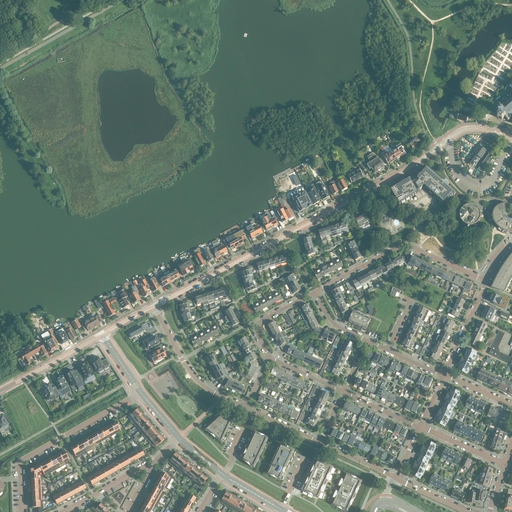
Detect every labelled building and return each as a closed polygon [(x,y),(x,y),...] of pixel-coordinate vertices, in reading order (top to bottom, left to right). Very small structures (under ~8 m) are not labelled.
[(495,105),(493,107),(493,110),(496,113),(497,114),(496,115),(496,116),(497,117),(497,118),(498,118),(499,118),(501,118),(501,119),(502,120),(502,119),(503,119),(505,117),(508,120),(508,121),(508,120),(511,116),(511,86),(511,87),(510,86),(510,87),(510,88),(509,88),(510,89),(511,89),(511,90),(511,93),(511,95),(510,95),(509,95),(510,96),(506,99),(506,98),(505,99),(502,103),(501,102),(501,103),(497,106),(495,105)] [(466,122),(469,116),(459,112),(457,119),(462,121),(466,122)] [(396,136),(399,140),(407,133),(404,129),(396,136)] [(412,149),(415,146),(419,142),(414,137),(408,143),(407,142),(406,143),(412,149)] [(400,156),(390,141),(388,142),(390,145),(391,145),(391,146),(392,147),(389,149),(396,159),(400,156)] [(400,142),(394,146),(400,156),(405,153),(404,153),(408,150),(400,142)] [(491,155),(493,150),(482,142),(479,146),(471,157),(467,162),(481,172),(488,161),(490,163),(492,159),(490,158),(492,155),(491,155)] [(396,159),(389,149),(385,151),(392,162),(396,159)] [(392,162),(385,151),(383,153),(385,155),(382,157),(387,165),(392,162)] [(372,156),(370,157),(379,170),(380,169),(384,167),(376,156),(374,158),(372,156)] [(379,170),(370,157),(368,159),(370,162),(366,164),(369,169),(371,168),(374,173),(379,170)] [(362,172),(365,170),(360,164),(357,166),(360,169),(359,170),(347,176),(351,183),(362,177),(360,173),(362,172)] [(456,193),(448,186),(426,167),(421,173),(420,172),(417,175),(418,176),(417,178),(416,177),(414,178),(412,180),(410,177),(405,180),(404,178),(400,181),(401,182),(389,189),(399,205),(434,218),(451,199),(452,200),(455,197),(454,196),(456,193)] [(296,175),(292,178),(296,186),(300,184),(296,175)] [(339,182),(336,183),(341,191),(347,188),(342,177),(337,179),(339,182)] [(337,193),(338,192),(334,185),(336,184),(334,181),(332,182),(330,183),(331,186),(329,188),(333,195),(334,194),(334,195),(336,194),(336,193),(337,193)] [(323,183),(316,187),(323,200),(329,197),(327,193),(325,188),(326,188),(323,183)] [(313,185),(308,188),(310,192),(308,193),(314,205),(319,202),(318,200),(320,199),(313,185)] [(296,195),(291,197),(299,212),(304,209),(304,208),(306,207),(306,209),(312,206),(304,191),(299,193),(300,194),(297,196),(296,195)] [(283,195),(276,199),(280,206),(281,208),(282,208),(282,209),(288,220),(290,219),(291,218),(293,217),(292,216),(293,216),(292,216),(289,209),(287,210),(285,208),(283,204),(287,202),(283,195)] [(506,214),(506,204),(504,204),(503,204),(501,205),(500,205),(499,206),(498,206),(497,207),(496,208),(495,208),(495,209),(494,210),(494,211),(493,212),(493,213),(493,214),(493,215),(493,216),(493,217),(497,226),(498,227),(499,228),(500,229),(502,230),(504,231),(505,231),(506,232),(507,232),(508,232),(510,232),(511,233),(511,232),(511,219),(511,220),(510,219),(509,219),(508,219),(508,218),(507,218),(507,217),(506,216),(506,215),(506,214)] [(470,205),(469,205),(468,205),(467,205),(466,206),(465,206),(464,207),(463,208),(462,209),(461,210),(461,211),(460,212),(460,213),(460,214),(458,214),(458,217),(460,217),(460,218),(461,219),(461,220),(462,221),(462,222),(463,222),(464,223),(464,224),(465,224),(466,225),(467,225),(468,225),(468,228),(471,228),(471,226),(472,225),(473,225),(474,225),(475,225),(475,224),(476,224),(477,223),(478,223),(478,222),(479,221),(480,220),(480,219),(480,218),(481,217),(481,216),(481,214),(481,213),(480,212),(480,211),(480,210),(479,210),(479,209),(478,208),(477,207),(476,206),(475,206),(474,205),(473,205),(472,205),(471,205),(470,205)] [(288,220),(282,209),(279,211),(281,214),(278,215),(282,222),(282,223),(283,223),(283,222),(284,222),(285,222),(286,221),(287,220),(288,220)] [(369,219),(364,210),(353,216),(357,223),(362,221),(364,223),(369,221),(369,219)] [(268,213),(265,214),(272,228),(274,227),(276,226),(277,225),(276,224),(273,218),(271,219),(268,213)] [(272,228),(265,214),(262,216),(265,222),(263,223),(267,231),(268,230),(270,229),(272,228)] [(252,221),(250,222),(257,236),(259,235),(261,234),(262,233),(261,231),(262,231),(260,229),(258,226),(256,227),(252,221)] [(257,236),(250,222),(247,224),(250,230),(248,231),(252,239),(252,238),(253,239),(255,237),(257,236)] [(340,223),(343,234),(349,232),(346,222),(340,224),(340,223)] [(343,234),(340,223),(340,224),(335,225),(337,233),(338,235),(343,234)] [(326,236),(324,229),(318,231),(318,230),(318,231),(319,234),(319,236),(320,236),(320,238),(326,236)] [(241,240),(243,239),(245,238),(244,236),(246,235),(244,230),(233,235),(239,246),(243,244),(241,240)] [(239,246),(233,235),(223,241),(228,249),(230,248),(230,249),(234,247),(235,248),(239,246)] [(312,242),(311,239),(310,237),(303,239),(303,240),(303,239),(305,245),(304,245),(312,242)] [(217,240),(214,242),(222,255),(227,252),(223,245),(219,247),(218,245),(219,244),(217,240)] [(347,245),(348,246),(350,250),(357,246),(354,242),(354,241),(347,245)] [(222,255),(214,242),(212,243),(214,247),(211,249),(216,258),(222,255)] [(314,248),(312,242),(304,245),(305,245),(306,250),(314,248)] [(357,246),(350,250),(353,255),(360,252),(360,251),(357,247),(357,246)] [(212,255),(208,247),(206,248),(202,250),(203,250),(201,251),(200,249),(203,256),(204,255),(208,262),(209,261),(210,262),(210,261),(211,260),(212,261),(212,260),(213,259),(211,256),(212,255)] [(315,254),(314,248),(306,250),(306,251),(306,250),(308,256),(313,254),(314,257),(318,256),(317,253),(315,254)] [(202,253),(199,249),(194,251),(196,255),(194,256),(199,267),(200,266),(201,267),(202,266),(202,265),(205,264),(204,264),(201,257),(199,255),(202,253)] [(360,252),(353,255),(355,261),(363,257),(362,256),(362,257),(360,252)] [(511,254),(511,255),(508,260),(507,261),(504,266),(503,267),(500,272),(499,273),(496,278),(497,278),(496,279),(495,281),(492,288),(504,292),(505,291),(506,291),(508,287),(511,282),(511,279),(511,254)] [(278,257),(281,264),(286,263),(284,255),(278,257)] [(403,257),(402,257),(401,256),(397,258),(398,259),(396,260),(399,266),(405,263),(404,261),(405,260),(405,259),(404,257),(403,257)] [(414,268),(415,266),(417,260),(418,259),(412,256),(412,257),(409,256),(407,260),(407,262),(409,263),(409,264),(410,266),(414,268)] [(180,258),(182,262),(188,273),(191,271),(191,272),(192,271),(193,270),(190,264),(191,263),(190,260),(189,261),(188,260),(187,260),(185,261),(185,259),(184,257),(180,258)] [(340,259),(333,262),(337,269),(344,266),(340,259)] [(399,266),(396,260),(396,259),(392,261),(392,262),(391,263),(394,268),(399,266)] [(420,268),(423,262),(420,260),(419,261),(417,260),(415,266),(420,268)] [(182,262),(176,266),(179,271),(180,270),(183,276),(184,275),(185,275),(186,275),(186,274),(188,273),(182,262)] [(331,273),(337,269),(333,262),(327,266),(331,273)] [(395,270),(394,268),(391,263),(390,262),(387,264),(387,265),(385,266),(389,273),(395,270)] [(426,271),(428,265),(429,264),(425,262),(425,263),(423,262),(420,268),(426,271)] [(389,273),(385,266),(385,265),(381,267),(382,268),(380,268),(383,274),(384,276),(389,273)] [(431,273),(434,267),(431,265),(430,266),(428,265),(426,271),(431,273)] [(177,269),(170,273),(174,281),(177,279),(179,278),(178,275),(179,274),(178,271),(179,271),(176,266),(175,266),(177,269)] [(324,276),(331,273),(327,266),(320,269),(324,276)] [(437,276),(439,270),(440,269),(436,268),(434,267),(431,273),(437,276)] [(383,274),(380,268),(376,270),(375,271),(375,273),(378,277),(383,274)] [(243,278),(250,276),(252,275),(250,269),(241,273),(243,278),(242,278),(243,278)] [(318,280),(324,276),(320,269),(314,273),(318,280)] [(174,281),(170,273),(169,271),(165,273),(164,270),(163,270),(162,271),(162,270),(163,273),(164,276),(165,276),(169,283),(171,282),(171,283),(174,281)] [(442,279),(445,273),(445,272),(442,270),(441,271),(439,270),(437,276),(442,279)] [(375,273),(375,271),(374,271),(371,272),(369,273),(369,274),(373,280),(378,277),(375,273)] [(448,281),(450,275),(451,274),(447,273),(445,273),(442,279),(448,281)] [(373,280),(369,274),(365,275),(366,276),(364,277),(367,283),(373,280)] [(286,285),(288,284),(295,280),(292,275),(285,278),(285,277),(279,280),(280,282),(284,281),(286,285)] [(453,284),(456,278),(456,277),(453,275),(452,276),(450,275),(448,281),(453,284)] [(165,276),(164,276),(159,279),(163,286),(165,285),(166,286),(169,284),(169,283),(165,276)] [(367,283),(364,277),(364,276),(359,279),(362,286),(367,283)] [(151,287),(153,292),(154,291),(154,292),(156,291),(156,290),(159,289),(158,287),(160,286),(156,277),(154,278),(153,277),(149,279),(150,280),(146,282),(149,288),(151,287)] [(459,286),(461,280),(462,280),(458,278),(458,279),(456,278),(453,284),(459,286)] [(362,286),(359,279),(353,282),(356,289),(362,286)] [(147,285),(145,280),(139,283),(143,288),(140,290),(143,297),(149,294),(145,287),(148,286),(147,285)] [(254,280),(252,281),(244,284),(246,289),(247,293),(253,291),(253,290),(257,289),(256,286),(254,280)] [(295,280),(288,284),(291,289),(298,285),(295,280)] [(464,289),(467,283),(467,282),(464,280),(463,281),(461,280),(459,286),(464,289)] [(470,291),(473,285),(469,283),(469,284),(467,283),(464,289),(470,291)] [(298,285),(291,289),(289,290),(292,295),(296,293),(297,295),(299,294),(298,292),(301,290),(300,290),(298,285)] [(340,287),(337,288),(331,292),(333,295),(334,297),(342,292),(340,287)] [(216,290),(219,298),(224,296),(222,288),(222,289),(217,290),(216,290)] [(395,297),(397,292),(399,294),(401,291),(393,288),(390,295),(395,297)] [(118,299),(115,301),(116,303),(119,301),(123,309),(129,305),(125,298),(127,297),(123,289),(118,292),(121,296),(118,299)] [(140,300),(136,294),(135,292),(134,293),(133,291),(129,293),(131,295),(129,296),(133,303),(140,300)] [(278,292),(271,295),(275,303),(282,299),(278,292)] [(342,292),(334,297),(336,303),(343,299),(345,298),(342,292)] [(492,296),(489,301),(498,305),(497,306),(502,308),(506,300),(508,302),(510,299),(497,293),(496,296),(494,295),(493,297),(492,296)] [(269,306),(275,303),(271,295),(265,299),(269,306)] [(453,302),(454,303),(462,307),(464,303),(463,303),(464,301),(465,301),(456,297),(453,302)] [(111,305),(112,306),(117,303),(116,303),(115,301),(114,298),(101,304),(104,309),(105,309),(110,317),(114,314),(110,306),(111,305)] [(262,310),(269,306),(265,299),(258,302),(262,310)] [(346,304),(343,299),(336,303),(338,306),(339,306),(340,307),(346,304)] [(256,313),(262,310),(258,302),(252,306),(256,313)] [(189,304),(188,303),(179,306),(181,311),(190,308),(189,304)] [(460,312),(462,307),(454,303),(453,305),(455,306),(453,309),(459,312),(460,312)] [(310,310),(309,308),(308,304),(301,308),(302,309),(304,313),(310,310)] [(346,304),(340,307),(339,308),(341,311),(342,311),(343,313),(342,313),(344,317),(348,318),(350,313),(346,304)] [(429,311),(420,307),(419,309),(418,312),(427,316),(429,311)] [(487,307),(483,313),(482,317),(486,319),(487,319),(492,322),(497,311),(487,307)] [(192,314),(190,308),(181,311),(182,317),(190,315),(192,314)] [(230,308),(223,312),(221,313),(224,318),(226,317),(233,313),(230,308),(231,308),(230,308)] [(460,312),(459,312),(453,309),(451,308),(448,314),(457,318),(460,312)] [(313,315),(310,310),(304,313),(307,318),(313,315)] [(348,322),(366,330),(371,319),(353,311),(348,322)] [(424,322),(427,316),(418,312),(416,314),(417,314),(415,318),(424,322)] [(233,313),(226,317),(229,322),(236,318),(233,313)] [(88,317),(89,319),(94,328),(99,324),(99,323),(101,322),(98,316),(95,317),(93,314),(88,317)] [(192,320),(190,315),(182,317),(184,323),(190,321),(191,324),(193,323),(192,320)] [(315,318),(313,315),(307,318),(308,322),(307,323),(308,325),(310,324),(315,321),(314,319),(315,318)] [(236,318),(229,322),(232,327),(239,323),(238,323),(236,318)] [(422,327),(424,322),(415,318),(414,320),(413,323),(419,326),(422,327)] [(94,328),(89,319),(83,323),(84,324),(81,325),(85,331),(87,330),(88,331),(94,328)] [(455,323),(453,322),(446,319),(444,324),(452,328),(452,329),(455,323)] [(77,320),(71,323),(76,330),(81,327),(77,320)] [(316,320),(315,321),(310,324),(308,325),(306,326),(308,329),(311,327),(312,329),(313,329),(314,332),(320,329),(318,326),(319,326),(316,320)] [(484,331),(487,325),(480,321),(477,327),(484,331)] [(271,329),(272,330),(278,327),(280,326),(278,324),(276,325),(275,322),(268,325),(270,329),(271,329)] [(422,327),(419,326),(413,323),(410,329),(411,329),(417,332),(419,333),(422,327)] [(452,329),(452,328),(444,324),(443,325),(445,326),(443,331),(450,334),(452,329)] [(220,332),(216,325),(209,329),(213,336),(220,332)] [(131,338),(143,331),(140,326),(128,333),(131,338)] [(71,341),(75,338),(76,338),(71,329),(68,330),(66,327),(64,328),(67,334),(71,341)] [(278,327),(272,330),(271,331),(274,336),(280,332),(278,327)] [(484,331),(477,327),(474,333),(482,336),(484,331)] [(50,353),(59,348),(57,344),(59,343),(59,344),(60,343),(51,329),(47,332),(50,336),(43,340),(50,353)] [(62,329),(55,333),(62,345),(68,341),(67,339),(68,338),(62,329)] [(207,339),(213,336),(209,329),(203,332),(207,339)] [(326,341),(330,333),(325,330),(324,331),(320,329),(314,332),(315,333),(322,336),(321,339),(326,341)] [(414,337),(417,332),(411,329),(410,331),(409,331),(408,334),(414,337)] [(447,339),(450,334),(443,331),(440,329),(437,335),(447,339)] [(200,343),(207,339),(203,332),(196,336),(200,343)] [(283,338),(280,332),(274,336),(276,340),(277,342),(277,341),(283,338)] [(332,343),(336,335),(330,333),(326,341),(332,343)] [(479,342),(482,336),(474,333),(472,338),(479,342)] [(417,339),(414,337),(408,334),(407,334),(406,336),(407,336),(405,340),(406,340),(412,343),(414,344),(417,339)] [(445,345),(447,339),(437,335),(435,340),(438,342),(444,345),(445,345)] [(158,343),(155,337),(155,336),(149,339),(148,337),(142,340),(142,341),(143,340),(146,344),(144,345),(146,350),(147,349),(148,350),(150,348),(152,347),(155,346),(154,345),(158,343)] [(194,346),(200,343),(196,336),(190,339),(194,346)] [(238,341),(241,346),(248,343),(245,337),(238,341)] [(286,337),(283,338),(277,341),(277,342),(280,347),(282,350),(285,351),(287,346),(290,344),(286,337)] [(477,347),(479,342),(472,338),(469,343),(477,347)] [(354,344),(347,340),(345,339),(342,345),(350,349),(351,349),(354,344)] [(409,348),(412,343),(406,340),(405,342),(404,342),(403,345),(409,348)] [(443,346),(444,345),(438,342),(435,347),(442,350),(444,347),(443,346)] [(20,355),(22,359),(26,365),(31,363),(28,358),(39,352),(42,356),(47,354),(41,343),(20,355)] [(250,346),(248,343),(241,346),(244,352),(250,348),(249,347),(250,346)] [(295,351),(296,349),(297,347),(290,344),(287,346),(285,351),(288,352),(287,353),(293,356),(295,351)] [(351,349),(350,349),(342,345),(339,351),(348,354),(348,355),(351,349)] [(498,348),(498,347),(493,345),(489,354),(497,358),(500,352),(499,352),(498,348)] [(160,346),(146,354),(152,364),(154,363),(154,364),(162,360),(161,359),(166,357),(160,346)] [(442,350),(435,347),(433,346),(432,348),(434,349),(433,353),(439,356),(442,350)] [(251,348),(250,348),(244,352),(242,352),(245,358),(247,357),(253,353),(251,348)] [(298,358),(301,352),(296,349),(295,351),(293,356),(296,358),(297,357),(298,358)] [(475,354),(477,352),(470,349),(469,351),(467,351),(465,356),(476,361),(479,356),(475,354)] [(348,355),(348,354),(339,351),(337,356),(345,360),(346,360),(348,355)] [(367,358),(373,360),(376,354),(370,351),(367,358)] [(437,361),(439,356),(433,353),(431,351),(428,357),(437,361)] [(304,360),(307,355),(301,352),(298,358),(298,359),(302,360),(304,360)] [(253,353),(247,357),(250,362),(256,359),(253,353)] [(206,358),(209,364),(215,360),(217,359),(214,354),(206,358)] [(376,354),(373,360),(371,363),(377,365),(381,356),(376,354)] [(309,363),(312,357),(307,355),(304,360),(304,361),(307,363),(308,362),(309,363)] [(346,360),(345,360),(337,356),(334,362),(343,365),(343,366),(346,360)] [(387,359),(381,356),(377,365),(383,368),(384,366),(387,359)] [(476,362),(476,361),(465,356),(464,358),(463,357),(461,361),(472,366),(474,361),(476,362)] [(91,360),(90,361),(97,373),(98,372),(99,375),(105,372),(103,369),(104,369),(104,368),(109,365),(106,359),(101,362),(97,357),(94,359),(93,358),(91,359),(91,360)] [(316,363),(318,360),(312,357),(309,363),(309,364),(313,365),(315,366),(316,363)] [(256,359),(250,362),(251,364),(251,365),(257,367),(258,364),(256,359)] [(392,362),(387,359),(384,366),(389,368),(392,362)] [(218,366),(215,360),(209,364),(212,369),(218,366)] [(323,362),(318,360),(316,363),(315,366),(318,368),(318,367),(320,368),(320,369),(323,362)] [(469,371),(472,366),(461,361),(460,364),(461,364),(460,367),(461,367),(460,370),(467,374),(468,370),(469,371)] [(80,375),(84,382),(87,380),(86,379),(93,375),(86,363),(85,362),(82,364),(83,365),(79,367),(83,374),(80,375)] [(343,366),(343,365),(334,362),(332,367),(334,368),(340,371),(341,371),(343,366)] [(395,371),(398,364),(392,362),(389,368),(395,371)] [(404,367),(398,364),(395,371),(400,374),(404,367)] [(220,365),(218,366),(212,369),(214,374),(222,370),(220,365)] [(409,370),(404,367),(400,374),(400,375),(403,377),(404,375),(406,376),(409,370)] [(270,375),(271,375),(276,377),(279,371),(277,370),(274,368),(270,375)] [(341,371),(340,371),(334,368),(331,374),(338,377),(341,371)] [(482,382),(487,371),(482,368),(477,379),(479,379),(480,380),(479,381),(481,382),(482,382)] [(223,370),(222,370),(214,374),(217,380),(218,379),(220,383),(222,384),(225,379),(225,378),(224,378),(226,375),(223,370)] [(415,372),(410,370),(409,370),(406,376),(412,379),(415,372)] [(85,384),(80,375),(77,377),(74,372),(71,374),(70,372),(69,373),(68,371),(65,373),(72,386),(76,384),(78,388),(85,384)] [(279,371),(276,377),(282,380),(284,374),(282,373),(283,372),(279,371)] [(488,384),(493,373),(487,371),(482,382),(483,383),(485,384),(486,382),(487,383),(488,384)] [(421,375),(415,372),(412,379),(418,381),(421,375)] [(286,384),(290,376),(285,373),(284,374),(282,380),(285,381),(284,383),(286,384)] [(492,387),(497,378),(498,376),(493,373),(488,384),(489,384),(490,384),(489,386),(492,387)] [(426,378),(421,375),(418,381),(423,384),(426,378)] [(294,377),(290,376),(286,384),(292,386),(292,385),(295,379),(293,378),(294,377)] [(62,377),(55,381),(59,388),(56,389),(59,395),(62,393),(63,395),(70,390),(62,377)] [(230,389),(233,382),(227,379),(225,378),(225,379),(222,384),(225,385),(224,386),(230,389)] [(296,378),(295,379),(292,385),(298,388),(301,382),(299,381),(299,380),(296,378)] [(360,387),(363,381),(357,378),(354,385),(360,387)] [(432,380),(426,378),(423,384),(429,387),(432,380)] [(502,380),(497,378),(492,387),(493,387),(495,389),(496,387),(497,388),(498,388),(502,381),(502,380)] [(503,392),(507,383),(508,381),(503,378),(502,380),(502,381),(498,388),(499,389),(500,389),(500,391),(502,392),(503,392)] [(366,390),(369,384),(363,381),(360,387),(366,390)] [(235,391),(239,385),(233,382),(230,389),(235,391)] [(307,383),(306,384),(303,390),(303,392),(308,395),(312,386),(307,383)] [(511,385),(507,383),(503,392),(506,393),(506,392),(507,393),(508,393),(508,394),(511,385)] [(45,397),(48,401),(54,397),(56,399),(59,398),(57,395),(59,395),(55,389),(52,391),(49,384),(41,388),(46,396),(45,397)] [(371,393),(374,386),(369,384),(366,390),(371,393)] [(244,387),(239,385),(235,391),(241,394),(244,387)] [(377,395),(380,389),(374,386),(371,393),(377,395)] [(382,398),(386,390),(385,391),(380,389),(377,395),(382,398)] [(448,394),(447,397),(460,403),(462,397),(459,396),(460,393),(453,389),(452,393),(451,392),(450,394),(448,394)] [(321,397),(327,400),(328,400),(329,398),(328,398),(330,394),(321,390),(318,396),(321,397)] [(388,401),(391,394),(390,394),(391,392),(386,390),(382,398),(388,401)] [(394,403),(397,397),(396,396),(397,394),(394,393),(393,395),(391,394),(388,401),(394,403)] [(264,404),(267,396),(266,395),(265,396),(264,397),(261,395),(261,396),(259,395),(258,395),(257,397),(258,398),(259,399),(258,402),(264,404)] [(273,398),(267,396),(264,404),(269,407),(272,400),(273,398)] [(470,409),(475,399),(473,399),(473,398),(470,396),(465,407),(470,409)] [(325,405),(327,400),(321,397),(318,402),(325,405)] [(399,406),(402,399),(397,397),(394,403),(399,406)] [(457,402),(459,403),(460,403),(447,397),(445,400),(447,401),(446,403),(447,403),(445,406),(452,409),(454,406),(455,407),(457,402)] [(405,409),(408,402),(409,400),(406,398),(405,401),(402,399),(399,406),(405,409)] [(476,412),(480,402),(475,399),(470,409),(471,409),(476,411),(475,412),(476,412)] [(278,403),(272,400),(269,407),(275,409),(278,403)] [(322,411),(325,405),(318,402),(316,408),(322,411)] [(348,413),(349,411),(352,405),(346,402),(342,410),(348,413)] [(411,411),(414,405),(408,402),(405,409),(411,411)] [(482,403),(480,402),(476,412),(481,414),(482,412),(484,412),(486,407),(485,406),(486,404),(483,402),(482,403)] [(280,412),(282,407),(283,405),(278,403),(275,409),(280,412)] [(286,415),(289,408),(290,406),(284,404),(283,405),(282,407),(280,412),(286,415)] [(358,407),(352,405),(349,411),(354,414),(358,407)] [(419,407),(414,405),(411,411),(416,414),(419,407)] [(451,412),(452,409),(445,406),(444,409),(443,409),(442,411),(441,410),(439,413),(452,419),(454,414),(451,412)] [(320,416),(322,411),(316,408),(315,408),(314,407),(313,410),(312,410),(311,412),(313,413),(320,416)] [(363,410),(358,407),(354,414),(360,416),(363,410)] [(494,417),(497,410),(491,407),(488,414),(494,417)] [(132,422),(141,414),(140,412),(141,411),(138,408),(135,411),(133,413),(132,412),(127,416),(132,422)] [(291,417),(294,411),(289,408),(286,415),(291,417)] [(369,413),(363,410),(360,416),(366,419),(369,413)] [(499,419),(503,412),(497,410),(494,417),(499,419)] [(300,413),(294,411),(291,417),(297,420),(300,413)] [(508,415),(504,413),(503,412),(499,419),(505,422),(508,415)] [(317,422),(320,416),(313,413),(310,419),(317,422)] [(374,415),(369,413),(366,419),(371,422),(374,415)] [(452,420),(452,419),(439,413),(437,417),(439,417),(438,419),(439,420),(438,423),(444,426),(446,423),(447,424),(449,419),(452,420)] [(136,426),(146,417),(144,415),(143,416),(141,414),(132,422),(134,421),(137,425),(135,426),(136,426)] [(0,428),(0,432),(1,434),(5,432),(3,428),(8,425),(6,422),(8,420),(5,415),(3,416),(2,415),(0,416),(0,415),(0,428),(0,429),(0,428)] [(221,442),(230,422),(231,421),(227,419),(222,417),(219,416),(218,416),(217,415),(214,417),(216,419),(207,426),(206,425),(203,427),(205,429),(204,429),(210,434),(215,438),(221,442)] [(380,418),(374,415),(371,422),(377,424),(380,418)] [(139,431),(149,422),(147,421),(148,420),(146,417),(136,426),(139,431)] [(313,428),(313,427),(314,428),(317,422),(310,419),(308,418),(306,424),(309,425),(308,426),(313,428)] [(386,421),(380,418),(377,424),(383,427),(386,421)] [(112,424),(110,425),(116,434),(121,431),(117,425),(118,424),(116,421),(112,423),(112,424)] [(391,423),(386,421),(383,427),(388,430),(391,423)] [(459,433),(464,423),(458,421),(454,431),(457,433),(457,432),(459,433)] [(143,435),(152,427),(149,422),(139,431),(143,435)] [(397,426),(391,423),(388,430),(394,432),(393,434),(397,426)] [(464,436),(469,427),(464,424),(464,423),(459,433),(464,436)] [(116,434),(110,425),(108,426),(108,425),(105,427),(111,437),(116,434)] [(403,429),(397,426),(393,434),(398,437),(399,435),(400,435),(403,429)] [(111,437),(105,427),(102,428),(103,429),(100,430),(106,440),(111,437)] [(147,439),(157,430),(155,428),(154,429),(152,427),(143,435),(147,439)] [(470,438),(474,429),(469,427),(464,436),(470,438)] [(336,438),(339,432),(333,429),(330,436),(336,438)] [(408,431),(403,429),(400,435),(405,437),(408,431)] [(475,440),(479,431),(479,430),(479,431),(474,429),(470,438),(475,440)] [(106,440),(100,430),(95,433),(101,442),(106,440)] [(150,444),(160,436),(158,434),(159,433),(157,430),(147,439),(150,444)] [(342,441),(345,434),(346,433),(340,430),(339,432),(336,438),(342,441)] [(485,433),(479,431),(475,440),(477,441),(477,442),(480,444),(485,433)] [(504,435),(504,434),(496,431),(494,437),(504,440),(504,439),(505,436),(504,436),(504,435)] [(255,432),(255,433),(247,450),(244,455),(245,455),(242,459),(246,462),(251,466),(252,467),(254,468),(258,461),(256,460),(264,442),(265,442),(266,443),(268,438),(264,436),(259,434),(255,432)] [(101,442),(95,433),(93,434),(93,433),(90,435),(97,447),(96,445),(101,442)] [(347,444),(350,437),(345,434),(342,441),(347,444)] [(97,447),(90,435),(87,437),(88,438),(86,439),(92,450),(97,447)] [(162,443),(165,440),(162,437),(161,437),(160,436),(150,444),(154,448),(161,442),(162,443)] [(353,446),(356,440),(350,437),(347,444),(353,446)] [(504,440),(494,437),(493,442),(501,445),(501,443),(502,442),(503,443),(504,440)] [(92,450),(86,439),(83,440),(83,439),(80,441),(87,453),(92,450)] [(359,449),(362,442),(356,440),(353,446),(359,449)] [(87,453),(80,441),(77,442),(78,443),(76,445),(82,455),(81,454),(85,451),(86,453),(87,453)] [(364,451),(367,445),(362,442),(359,449),(364,451)] [(434,448),(436,445),(429,442),(427,445),(426,444),(425,446),(424,446),(422,449),(433,454),(435,449),(434,448)] [(499,450),(501,445),(493,442),(491,447),(491,448),(495,449),(499,450)] [(276,478),(280,480),(283,473),(286,468),(294,450),(290,449),(290,448),(285,446),(281,444),(279,448),(281,449),(281,450),(280,450),(272,468),(270,467),(267,474),(271,476),(276,478)] [(82,455),(76,445),(74,446),(73,445),(70,446),(77,458),(82,455)] [(370,454),(373,448),(367,445),(364,451),(370,454)] [(144,455),(140,448),(135,450),(139,458),(144,455)] [(376,457),(379,450),(373,448),(370,454),(376,457)] [(381,459),(385,451),(380,448),(379,450),(376,457),(381,459)] [(446,461),(451,451),(449,450),(446,448),(441,459),(446,461)] [(430,459),(433,454),(422,449),(421,452),(422,453),(421,455),(422,456),(421,458),(428,462),(429,459),(430,459)] [(70,462),(64,450),(60,452),(61,453),(59,454),(65,465),(70,462)] [(139,458),(135,450),(130,453),(134,461),(139,458)] [(387,462),(391,453),(385,451),(381,459),(387,462)] [(452,463),(456,454),(451,451),(446,461),(447,461),(447,460),(452,463),(451,463),(452,463)] [(172,467),(180,457),(178,455),(179,454),(176,452),(173,455),(174,455),(168,463),(172,467)] [(134,461),(130,453),(125,456),(130,464),(134,461)] [(396,456),(391,453),(387,462),(392,465),(396,456)] [(65,465),(59,454),(57,455),(56,454),(53,456),(60,468),(65,465)] [(459,464),(462,458),(461,458),(462,455),(459,454),(458,455),(456,454),(452,463),(457,466),(458,463),(459,464)] [(60,468),(53,456),(51,457),(51,458),(49,460),(55,471),(60,468)] [(130,464),(125,456),(121,459),(125,466),(130,464)] [(177,470),(185,459),(183,457),(182,458),(180,457),(172,467),(177,470)] [(426,465),(428,462),(421,458),(419,461),(418,461),(417,463),(416,462),(414,466),(425,471),(428,465),(426,465)] [(125,466),(121,459),(116,461),(120,469),(125,466)] [(181,474),(189,464),(187,462),(188,462),(185,459),(177,470),(181,474)] [(466,459),(466,461),(462,468),(465,469),(465,468),(468,469),(471,463),(472,461),(466,459)] [(55,471),(49,460),(47,461),(46,460),(43,461),(50,473),(55,471)] [(313,496),(319,498),(321,492),(323,493),(326,486),(324,485),(325,484),(326,484),(327,482),(326,481),(326,480),(328,481),(331,474),(330,474),(333,467),(328,465),(323,463),(317,460),(314,466),(311,473),(313,474),(310,479),(309,478),(306,485),(303,491),(308,494),(313,496)] [(50,473),(43,461),(41,463),(41,464),(39,465),(43,472),(45,476),(50,473)] [(120,469),(116,461),(111,464),(116,472),(120,469)] [(116,472),(111,464),(107,467),(111,474),(116,472)] [(186,477),(194,468),(189,464),(181,474),(183,472),(187,476),(185,477),(186,477)] [(43,472),(39,465),(34,468),(33,469),(31,471),(39,475),(40,472),(42,473),(43,472)] [(423,476),(425,471),(414,466),(413,469),(414,469),(413,472),(414,472),(413,475),(420,479),(421,475),(423,476)] [(111,474),(107,467),(102,469),(106,477),(111,474)] [(491,476),(493,470),(489,468),(484,467),(484,468),(483,473),(481,472),(491,476)] [(190,481),(199,470),(196,468),(195,469),(194,468),(186,477),(190,481)] [(106,477),(102,469),(97,472),(102,480),(106,477)] [(195,485),(202,475),(200,473),(201,472),(199,470),(190,481),(192,480),(195,483),(194,484),(195,485)] [(37,478),(39,475),(31,471),(30,473),(31,473),(31,474),(31,480),(39,480),(39,479),(37,478)] [(102,480),(97,472),(92,475),(97,482),(102,480)] [(160,476),(159,478),(169,483),(172,478),(161,472),(159,475),(160,476)] [(491,477),(491,476),(481,472),(479,478),(491,482),(491,481),(491,478),(490,478),(491,477)] [(356,494),(359,487),(362,481),(357,479),(357,478),(351,476),(346,474),(343,480),(342,479),(339,486),(341,487),(340,488),(339,488),(338,490),(339,491),(338,492),(337,491),(333,498),(335,499),(332,505),(337,507),(342,510),(347,511),(350,506),(353,499),(353,500),(355,497),(356,494)] [(435,486),(439,476),(434,474),(429,484),(432,486),(433,485),(435,486)] [(97,482),(92,475),(87,477),(92,485),(97,482)] [(206,481),(208,478),(205,475),(204,476),(202,475),(195,485),(199,488),(200,487),(202,488),(204,484),(203,483),(205,481),(206,481)] [(440,489),(444,479),(439,477),(439,476),(435,486),(440,489)] [(169,483),(159,478),(157,480),(157,479),(155,482),(166,488),(169,483)] [(490,482),(491,482),(479,478),(477,484),(487,487),(488,485),(488,484),(489,485),(490,482)] [(450,481),(444,479),(440,489),(442,490),(445,492),(446,489),(448,490),(450,485),(449,484),(450,481)] [(81,481),(76,483),(81,491),(86,489),(81,481)] [(166,488),(155,482),(154,485),(153,487),(164,493),(162,492),(164,488),(166,489),(166,488)] [(81,491),(76,483),(72,486),(76,494),(81,491)] [(76,494),(72,486),(67,489),(71,497),(76,494)] [(164,493),(153,487),(152,489),(150,491),(161,498),(164,493)] [(456,499),(460,492),(457,491),(458,490),(454,488),(451,496),(451,497),(453,498),(454,498),(456,499)] [(71,497),(67,489),(62,491),(67,499),(71,497)] [(477,490),(477,492),(476,501),(483,502),(483,497),(484,497),(485,497),(485,495),(485,494),(484,494),(484,491),(477,490)] [(67,499),(62,491),(57,494),(62,502),(67,499)] [(161,498),(150,491),(148,494),(149,495),(148,497),(159,502),(161,498)] [(225,506),(231,495),(229,494),(230,493),(226,491),(224,494),(225,495),(220,503),(225,506)] [(476,504),(476,501),(477,492),(473,491),(472,492),(472,493),(470,492),(468,503),(476,504)] [(461,493),(460,492),(456,499),(458,500),(461,502),(461,501),(465,493),(462,492),(461,493)] [(187,493),(184,498),(193,503),(194,501),(195,502),(196,499),(187,493)] [(62,502),(57,494),(52,497),(57,504),(62,502)] [(230,509),(237,497),(234,495),(233,496),(231,495),(225,506),(230,509)] [(159,502),(148,497),(147,499),(146,498),(145,501),(156,507),(159,502)] [(235,511),(241,501),(239,500),(240,499),(237,497),(230,509),(235,511)] [(193,503),(184,498),(182,503),(180,502),(191,508),(192,506),(192,505),(193,503)] [(42,511),(42,501),(32,502),(32,504),(31,504),(31,508),(35,508),(38,507),(38,511),(42,511)] [(156,507),(145,501),(143,504),(144,504),(143,506),(152,511),(154,506),(156,507)] [(235,511),(241,511),(246,504),(241,501),(235,511)] [(191,508),(180,502),(177,507),(186,511),(187,511),(188,511),(189,511),(191,508)] [(101,511),(105,508),(104,506),(104,505),(101,503),(98,506),(99,506),(97,508),(95,506),(91,509),(94,511),(101,511)]
